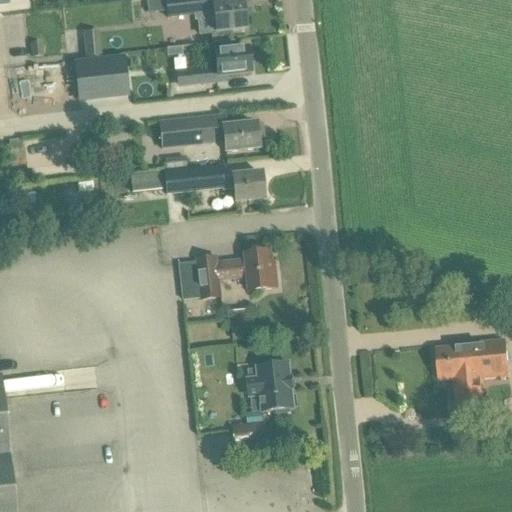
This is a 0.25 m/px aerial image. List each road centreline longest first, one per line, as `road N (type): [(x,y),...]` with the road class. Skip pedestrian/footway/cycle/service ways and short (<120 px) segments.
road 1 (unclassified): [(354,511),(297,0)]
road 2 (unknown): [(156,511),(147,409),(126,355),(79,304),(44,291),(0,289)]
